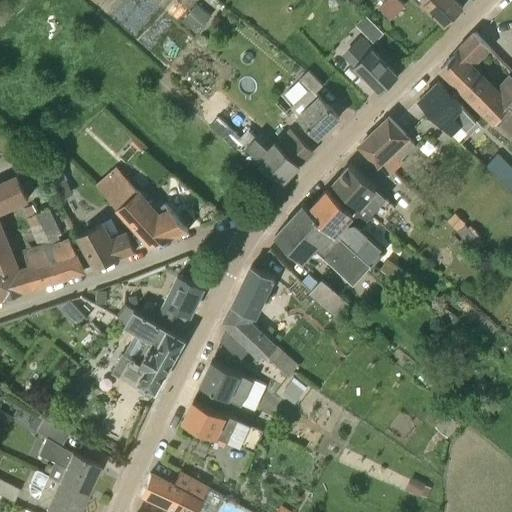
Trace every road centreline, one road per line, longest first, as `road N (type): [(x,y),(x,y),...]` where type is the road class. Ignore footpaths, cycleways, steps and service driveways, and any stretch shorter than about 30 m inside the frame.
road 1 (tertiary): [(243,245),(267,212),(487,0)]
road 2 (tertiary): [(119,511),(243,245)]
road 3 (residential): [(243,245),(227,237),(181,245),(0,310)]
